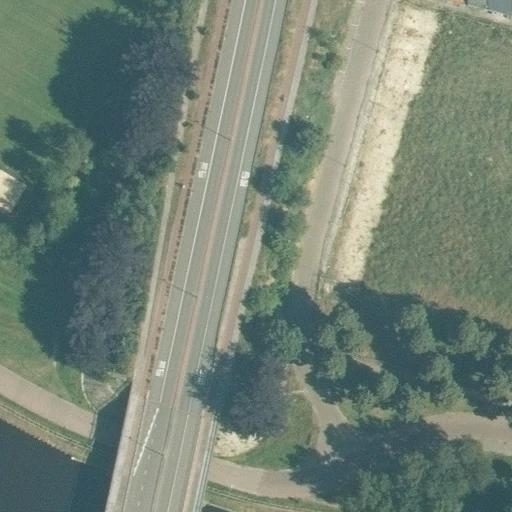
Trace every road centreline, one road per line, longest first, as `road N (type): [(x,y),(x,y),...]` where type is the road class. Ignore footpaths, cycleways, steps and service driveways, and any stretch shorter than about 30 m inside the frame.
road 1 (tertiary): [(251,0),(136,511)]
road 2 (tertiary): [(160,511),(268,0)]
road 3 (residential): [(378,0),(304,281),(302,331),(336,466)]
